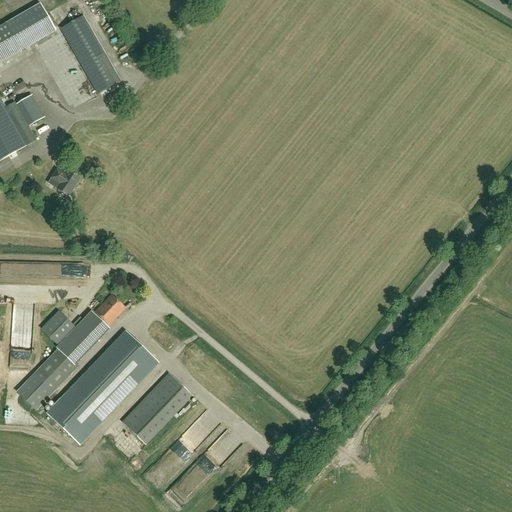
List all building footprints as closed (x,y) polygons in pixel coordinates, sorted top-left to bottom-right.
[(12,104),(0,83),(0,161),(37,141),(29,127),(45,118),(32,96),(17,105),(15,102),(12,104)] [(68,198),(85,172),(74,164),(65,176),(57,170),(51,179),(60,185),(56,190),(68,198)] [(24,196),(31,185),(21,180),(15,191),(24,196)] [(100,337),(127,309),(112,296),(86,324),(100,337)] [(59,313),(42,330),(59,347),(76,329),(59,313)] [(171,322),(165,326),(176,339),(182,335),(171,322)] [(126,333),(66,396),(47,415),(78,445),(157,363),(126,333)] [(78,367),(60,350),(19,393),(37,411),(78,367)] [(146,446),(193,397),(170,375),(123,424),(146,446)] [(179,493),(175,500),(187,507),(191,500),(179,493)]
